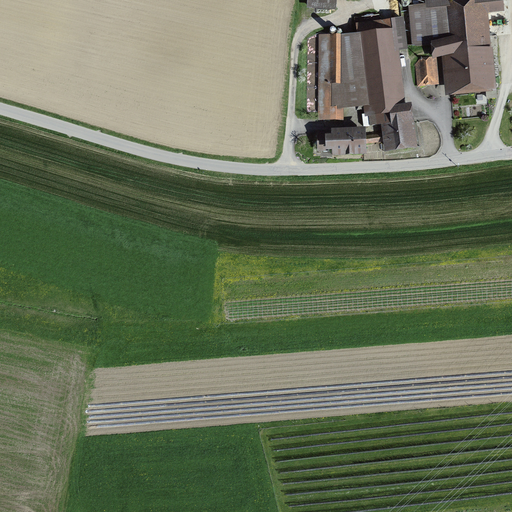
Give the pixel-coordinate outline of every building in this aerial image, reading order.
[(331,0),(303,0),(303,7),(330,9),(331,0)] [(452,93),(492,89),(483,8),(502,6),(501,0),(429,0),(430,9),(433,43),(435,57),(448,55),(452,93)] [(433,43),(430,9),(410,11),(413,45),(433,43)] [(397,22),(353,24),(360,111),(361,123),(375,120),(378,157),(411,151),(404,108),(399,109),(392,54),(402,52),(397,22)] [(341,122),(341,112),(342,39),(317,38),(315,121),(341,122)] [(438,84),(435,57),(416,59),(419,86),(438,84)] [(326,154),(359,153),(359,132),(326,133),(326,137),(318,137),(318,148),(326,148),(326,154)]
